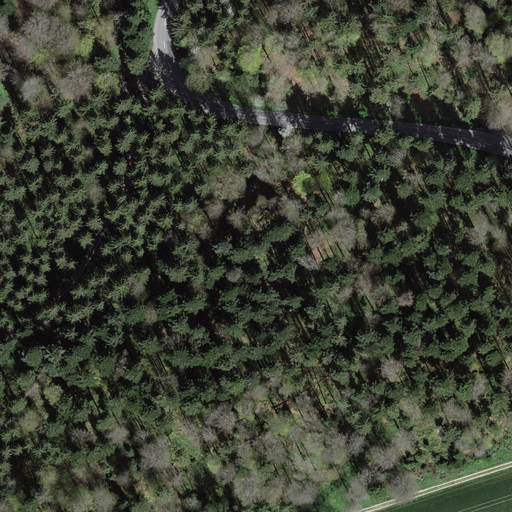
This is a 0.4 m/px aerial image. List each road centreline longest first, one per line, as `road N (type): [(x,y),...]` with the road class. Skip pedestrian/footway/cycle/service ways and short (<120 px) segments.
road 1 (tertiary): [(511,150),(429,131),(211,106),(169,65),(163,34),(171,0)]
road 2 (track): [(174,75),(147,99),(121,191),(80,274),(0,338)]
road 3 (track): [(174,75),(71,92),(0,62)]
road 4 (track): [(511,466),(371,511)]
